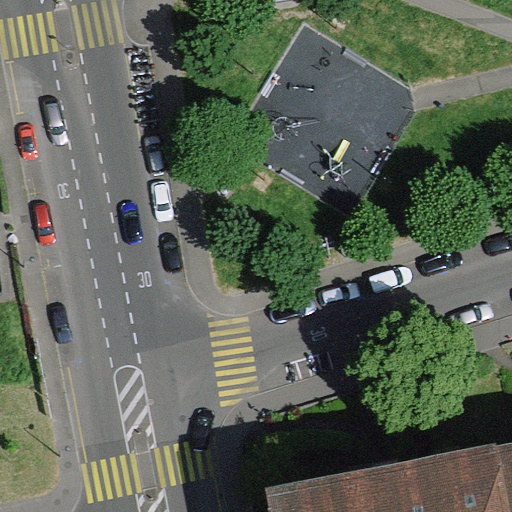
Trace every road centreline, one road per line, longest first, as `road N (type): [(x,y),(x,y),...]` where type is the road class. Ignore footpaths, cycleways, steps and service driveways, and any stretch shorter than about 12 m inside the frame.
road 1 (tertiary): [(129,387),(511,272)]
road 2 (tertiary): [(129,387),(55,0)]
road 3 (residential): [(150,511),(129,387)]
